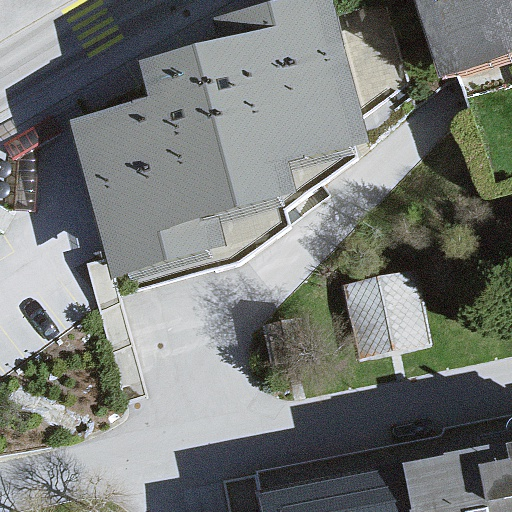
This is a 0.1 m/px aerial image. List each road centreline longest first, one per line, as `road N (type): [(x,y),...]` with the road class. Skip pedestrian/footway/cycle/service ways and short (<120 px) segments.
road 1 (residential): [(51,511),(140,494),(241,436)]
road 2 (tertiary): [(0,73),(126,0)]
